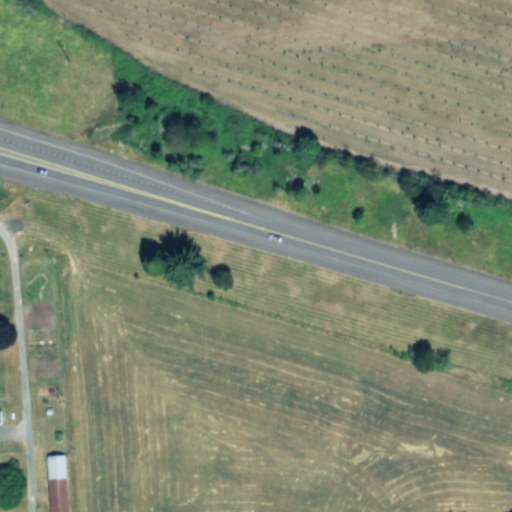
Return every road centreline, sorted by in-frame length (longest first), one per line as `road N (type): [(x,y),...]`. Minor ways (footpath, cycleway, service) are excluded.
road 1 (trunk): [(165,200),(511,302)]
road 2 (trunk): [(165,200),(0,133)]
road 3 (trunk): [(0,151),(165,200)]
